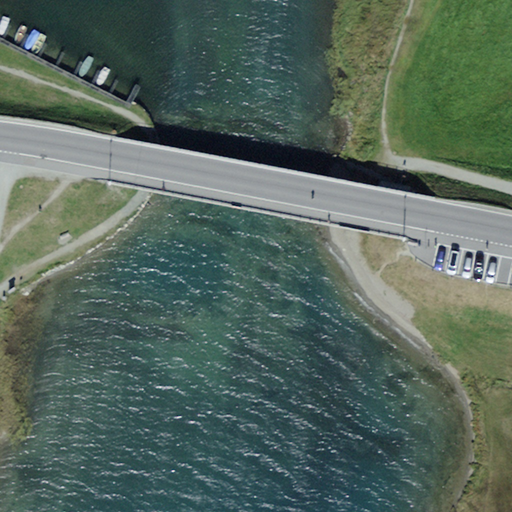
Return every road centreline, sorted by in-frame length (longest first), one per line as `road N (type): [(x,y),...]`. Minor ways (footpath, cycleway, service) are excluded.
road 1 (tertiary): [(0,139),(511,231)]
road 2 (track): [(0,66),(108,104),(143,122),(152,138),(152,169),(140,198),(0,292)]
